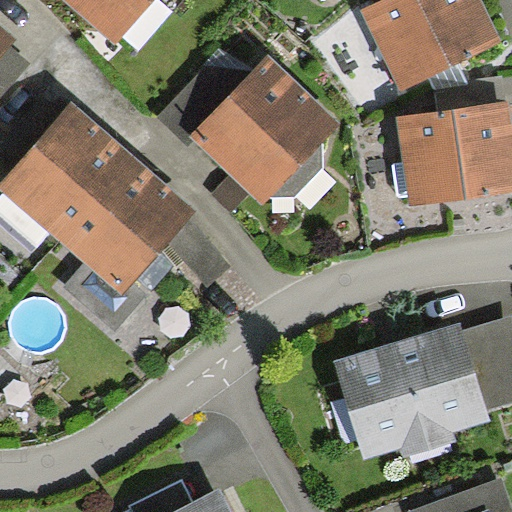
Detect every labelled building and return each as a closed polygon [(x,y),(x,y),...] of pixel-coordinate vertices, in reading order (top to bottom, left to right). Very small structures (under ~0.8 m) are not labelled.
[(56,0),(115,52),(159,0),(56,0)] [(402,0),(363,19),(403,100),(505,49),(480,0),(402,0)] [(0,64),(17,44),(0,29),(0,64)] [(323,148),(341,128),(268,64),(251,84),(195,147),(266,209),(272,203),(294,200),(323,170),(323,148)] [(147,283),(200,222),(135,165),(123,154),(73,110),(0,192),(0,198),(82,270),(63,291),(116,337),(156,291),(147,283)] [(400,125),(411,210),(511,196),(511,132),(509,111),(496,113),(400,125)] [(488,414),(511,406),(511,322),(461,338),(459,330),(389,351),(338,367),(368,465),(400,455),(404,467),(458,450),(454,440),(492,428),(488,414)] [(511,511),(511,500),(505,480),(416,511),(511,511)] [(232,511),(224,496),(198,508),(185,481),(131,507),(133,511),(232,511)]
